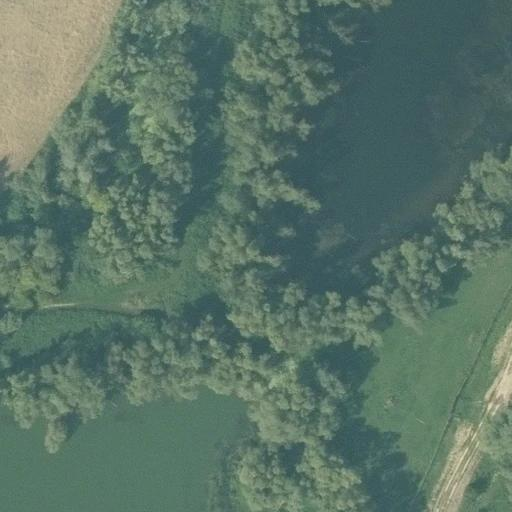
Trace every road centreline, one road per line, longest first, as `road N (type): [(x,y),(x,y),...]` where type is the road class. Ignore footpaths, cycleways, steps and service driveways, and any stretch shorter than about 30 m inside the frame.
road 1 (track): [(490,389),(188,309),(0,286)]
road 2 (track): [(490,389),(435,511)]
